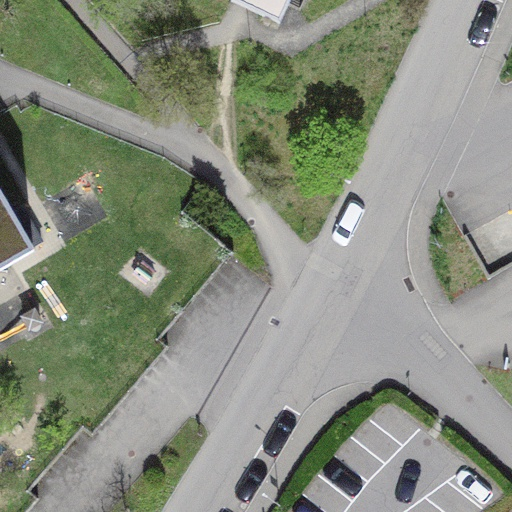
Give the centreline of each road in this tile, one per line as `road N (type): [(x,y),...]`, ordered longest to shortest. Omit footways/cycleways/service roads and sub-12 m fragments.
road 1 (residential): [(457,0),(329,286)]
road 2 (residential): [(329,286),(193,511)]
road 3 (residential): [(329,286),(416,350),(511,447)]
